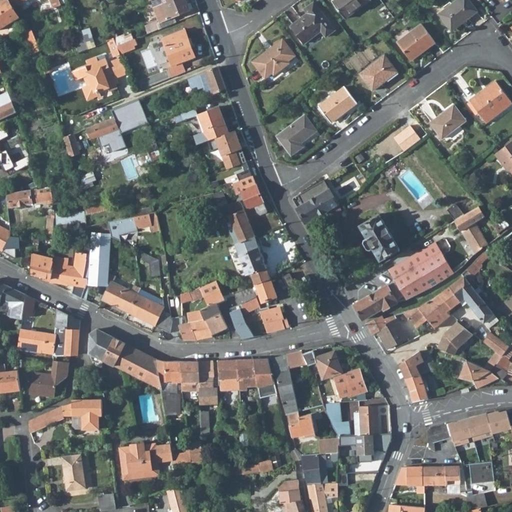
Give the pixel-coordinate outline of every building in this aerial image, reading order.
[(0,0),(0,28),(19,17),(8,0),(0,0)] [(158,17),(160,22),(174,16),(190,10),(186,0),(163,0),(165,3),(154,7),(154,8),(158,17)] [(334,0),(333,1),(345,18),(369,0),(334,0)] [(456,0),(439,13),(450,29),(466,17),(467,19),(478,11),(469,0),(456,0)] [(291,25),(304,43),(321,31),(326,37),(336,29),(314,2),(305,9),(308,13),(291,25)] [(148,10),(152,20),(158,17),(154,8),(148,10)] [(158,23),(160,29),(177,22),(174,16),(160,22),(158,23)] [(145,26),(148,33),(160,29),(158,23),(157,21),(145,26)] [(397,42),(410,58),(426,46),(427,48),(436,42),(422,23),(397,42)] [(85,36),(89,49),(96,47),(90,28),(83,30),(85,36)] [(168,67),(173,77),(186,71),(182,61),(195,56),(185,29),(163,38),(173,65),(168,67)] [(25,33),(33,53),(40,50),(32,30),(25,33)] [(75,44),(78,53),(89,49),(85,36),(80,38),(82,41),(75,44)] [(115,41),(117,46),(127,42),(125,37),(115,41)] [(254,61),(266,77),(273,72),(274,74),(289,63),(288,61),(295,55),(283,39),(254,61)] [(117,46),(120,54),(134,48),(133,45),(131,40),(127,42),(117,46)] [(360,73),(373,90),(398,71),(385,54),(360,73)] [(83,86),(88,98),(97,95),(98,94),(97,91),(99,90),(108,87),(110,91),(118,88),(116,83),(114,79),(106,59),(99,62),(97,57),(87,61),(88,65),(73,71),(76,80),(87,76),(90,83),(83,86)] [(110,61),(117,78),(128,73),(122,57),(110,61)] [(43,65),(46,74),(53,71),(50,62),(46,64),(43,65)] [(205,87),(208,96),(227,88),(219,67),(200,74),(194,77),(189,79),(192,88),(198,86),(204,84),(205,87)] [(114,79),(116,83),(130,78),(128,73),(117,78),(114,79)] [(479,112),(487,123),(511,103),(511,101),(496,80),(470,100),(470,101),(479,112)] [(319,106),(330,121),(342,112),(343,113),(357,102),(345,86),(319,106)] [(0,119),(17,111),(13,101),(9,91),(0,95),(0,119)] [(183,103),(185,111),(196,107),(198,106),(196,98),(183,103)] [(120,128),(120,130),(126,127),(124,121),(145,113),(139,99),(111,110),(114,117),(120,128)] [(467,103),(476,115),(479,112),(470,101),(467,103)] [(430,122),(442,138),(466,120),(455,105),(442,115),(441,114),(430,122)] [(194,133),(198,144),(208,140),(229,133),(219,106),(198,114),(204,130),(194,133)] [(174,115),(177,122),(198,114),(196,107),(185,111),(174,115)] [(277,135),(292,155),(304,146),(301,142),(317,130),(305,114),(277,135)] [(87,128),(91,139),(105,133),(120,128),(114,117),(87,128)] [(145,126),(155,151),(159,149),(158,145),(149,124),(145,126)] [(0,139),(9,135),(5,128),(0,130),(0,162),(4,171),(13,167),(15,171),(26,166),(22,158),(13,163),(6,149),(1,152),(0,150),(0,139)] [(105,133),(109,141),(123,136),(120,130),(120,128),(105,133)] [(236,130),(241,146),(246,144),(241,128),(236,130)] [(64,137),(69,156),(80,153),(74,134),(64,137)] [(504,162),(511,172),(511,140),(495,154),(502,163),(504,162)] [(159,149),(162,157),(170,154),(167,147),(161,149),(160,145),(158,145),(159,149)] [(149,153),(152,161),(162,157),(159,149),(155,151),(149,153)] [(29,155),(22,158),(26,166),(31,163),(29,155)] [(84,184),(85,188),(94,185),(93,181),(96,180),(93,172),(81,176),(84,184)] [(255,206),(258,213),(261,215),(268,212),(253,176),(239,181),(240,183),(233,185),(235,188),(236,191),(237,194),(243,192),(245,198),(245,199),(248,207),(250,208),(255,206)] [(338,204),(324,181),(298,196),(304,205),(298,209),(306,223),(338,204)] [(8,194),(10,207),(46,200),(47,204),(54,203),(52,187),(38,189),(8,194)] [(216,199),(224,218),(229,217),(233,225),(240,241),(256,236),(244,210),(240,201),(239,200),(228,205),(222,190),(214,194),(216,199)] [(447,210),(455,220),(464,215),(454,203),(447,210)] [(85,208),(87,215),(107,210),(106,204),(85,208)] [(306,223),(312,233),(344,213),(338,204),(306,223)] [(464,215),(455,220),(476,253),(482,248),(490,243),(480,231),(473,223),(485,216),(485,215),(479,206),(479,205),(464,215)] [(135,210),(136,216),(148,214),(147,208),(135,210)] [(138,231),(137,227),(150,225),(151,233),(160,231),(156,212),(155,212),(148,214),(136,216),(108,221),(111,235),(111,237),(119,241),(118,235),(138,231)] [(55,218),(54,224),(70,223),(69,213),(55,214),(55,215),(55,218)] [(373,248),(381,260),(400,249),(379,214),(360,225),(367,238),(365,239),(364,242),(368,248),(371,249),(373,248)] [(228,227),(235,243),(240,241),(233,225),(228,227)] [(0,249),(16,259),(15,235),(12,234),(3,229),(0,226),(0,249)] [(244,268),(247,274),(252,272),(256,284),(271,278),(256,236),(240,241),(235,243),(236,244),(244,268)] [(108,282),(109,276),(111,239),(91,238),(90,254),(88,280),(108,282)] [(435,241),(389,269),(396,280),(405,294),(409,299),(437,284),(440,283),(454,273),(435,241)] [(231,246),(240,270),(244,268),(236,244),(231,246)] [(435,308),(442,315),(447,312),(465,298),(484,322),(488,328),(498,319),(494,314),(468,280),(466,278),(479,265),(491,254),(488,251),(486,250),(477,258),(461,274),(463,276),(450,286),(429,300),(435,308)] [(54,263),(50,281),(74,285),(72,293),(82,298),(87,284),(87,283),(88,280),(90,254),(77,252),(75,266),(67,265),(68,259),(54,256),(54,258),(54,263)] [(151,266),(152,276),(161,275),(159,259),(145,252),(141,258),(147,261),(147,266),(151,266)] [(33,256),(32,274),(44,277),(43,279),(50,281),(54,263),(54,258),(33,253),(33,256)] [(283,276),(289,288),(296,285),(290,273),(283,276)] [(108,282),(108,285),(110,286),(106,294),(103,300),(129,312),(138,294),(141,288),(134,285),(132,289),(135,290),(134,292),(114,282),(116,276),(111,274),(109,276),(108,282)] [(259,294),(262,303),(277,297),(271,280),(271,278),(256,284),(259,294)] [(205,296),(209,306),(217,302),(225,298),(224,295),(217,281),(201,288),(205,296)] [(394,281),(354,305),(363,320),(382,309),(384,310),(397,302),(396,300),(405,294),(398,283),(396,285),(394,281)] [(23,316),(26,295),(0,282),(0,305),(1,305),(0,310),(9,312),(8,315),(11,315),(10,316),(22,318),(23,316)] [(239,303),(239,304),(257,296),(257,295),(253,285),(238,292),(235,292),(236,296),(239,303)] [(191,299),(192,302),(205,296),(201,288),(201,287),(190,291),(189,291),(191,299)] [(141,288),(138,294),(164,306),(163,299),(141,288)] [(181,294),(181,302),(191,299),(189,291),(187,292),(181,294)] [(138,294),(129,312),(156,325),(162,310),(164,306),(138,294)] [(35,299),(26,295),(23,316),(33,317),(35,299)] [(229,309),(232,316),(235,327),(238,331),(243,337),(251,331),(242,312),(244,312),(245,313),(261,306),(257,296),(239,304),(239,303),(230,307),(229,309)] [(418,307),(403,312),(410,320),(413,324),(424,315),(425,316),(435,308),(429,300),(418,307)] [(207,319),(213,334),(228,327),(217,302),(209,306),(201,310),(201,312),(205,320),(207,319)] [(261,311),(267,332),(285,328),(283,319),(285,318),(280,307),(268,309),(269,310),(261,311)] [(442,315),(435,308),(425,316),(428,319),(435,328),(451,315),(447,312),(442,315)] [(57,310),(56,335),(54,350),(53,355),(71,355),(78,355),(80,321),(57,310)] [(162,310),(156,325),(163,329),(170,313),(162,310)] [(201,312),(188,314),(189,323),(205,320),(201,312)] [(367,323),(373,335),(379,332),(387,348),(408,337),(401,325),(410,320),(403,312),(384,319),(382,315),(367,323)] [(170,313),(163,329),(171,332),(172,318),(172,317),(172,314),(170,313)] [(413,324),(417,328),(428,319),(424,315),(413,324)] [(179,326),(184,340),(197,340),(214,336),(213,334),(207,319),(205,320),(189,323),(181,325),(179,325),(179,326)] [(410,320),(401,325),(408,337),(419,331),(417,328),(413,324),(410,320)] [(451,353),(454,355),(457,348),(473,334),(457,322),(444,333),(437,348),(451,353)] [(103,360),(114,365),(121,341),(97,329),(91,333),(89,353),(103,360)] [(19,342),(18,349),(42,353),(43,348),(54,350),(56,335),(21,330),(19,342)] [(496,352),(502,356),(509,346),(490,331),(483,341),(496,352)] [(162,389),(157,359),(121,341),(114,365),(124,370),(162,389)] [(499,378),(502,380),(508,373),(510,362),(507,360),(511,353),(511,342),(509,346),(502,356),(496,363),(491,371),(499,378)] [(321,373),(323,380),(329,378),(334,376),(343,373),(335,351),(315,357),(313,350),(302,354),(307,364),(308,365),(317,361),(321,373)] [(301,351),(287,354),(290,368),(307,364),(302,354),(301,351)] [(421,355),(429,371),(438,373),(439,372),(436,366),(428,351),(421,355)] [(399,365),(405,379),(420,374),(429,371),(421,355),(419,352),(399,365)] [(490,360),(496,363),(502,356),(496,352),(490,360)] [(89,353),(92,360),(101,365),(103,360),(89,353)] [(298,411),(290,368),(287,354),(272,357),(286,415),(287,414),(298,411)] [(268,358),(254,359),(258,386),(260,398),(277,394),(268,358)] [(177,381),(181,381),(180,362),(165,362),(157,359),(162,389),(166,414),(179,414),(179,394),(176,394),(177,381)] [(254,359),(238,360),(240,390),(247,390),(246,386),(258,386),(254,359)] [(238,360),(218,361),(219,386),(220,391),(240,390),(238,360)] [(476,385),(477,388),(499,378),(491,371),(484,368),(467,360),(459,377),(474,381),(476,385)] [(490,360),(484,368),(491,371),(496,363),(490,360)] [(32,372),(29,394),(54,397),(56,386),(68,376),(70,363),(53,361),(52,374),(32,372)] [(213,361),(199,362),(200,389),(200,405),(218,404),(217,388),(214,388),(213,378),(214,377),(213,361)] [(317,361),(308,365),(313,375),(321,373),(317,361)] [(200,389),(199,362),(180,362),(181,381),(182,390),(200,389)] [(334,376),(340,396),(341,397),(348,395),(349,397),(351,396),(367,391),(359,368),(343,373),(334,376)] [(18,371),(0,372),(0,389),(8,389),(8,391),(20,389),(18,371)] [(410,389),(413,401),(427,398),(428,398),(424,383),(420,374),(405,379),(410,389)] [(329,378),(336,397),(340,396),(334,376),(329,378)] [(351,396),(353,401),(369,400),(367,391),(351,396)] [(64,418),(64,416),(82,415),(83,429),(100,429),(99,416),(102,416),(101,400),(72,400),(72,404),(63,406),(45,414),(50,424),(64,418)] [(354,413),(355,435),(379,434),(377,406),(360,407),(360,412),(354,413)] [(325,410),(332,423),(342,422),(341,409),(327,410),(325,410)] [(499,411),(487,414),(492,433),(511,427),(511,425),(507,410),(500,413),(499,411)] [(200,411),(201,432),(210,431),(209,411),(200,411)] [(299,417),(298,411),(287,414),(292,437),(299,435),(299,438),(316,435),(311,414),(299,417)] [(487,413),(467,418),(472,435),(477,434),(478,439),(493,435),(492,433),(487,414),(487,413)] [(36,418),(40,428),(50,424),(45,414),(36,418)] [(29,421),(30,432),(40,428),(36,418),(29,421)] [(467,418),(448,423),(454,444),(454,445),(469,441),(468,436),(472,435),(467,418)] [(342,422),(344,435),(351,435),(349,421),(342,422)] [(332,423),(338,436),(344,435),(342,422),(332,423)] [(448,425),(430,425),(430,441),(448,441),(448,425)] [(378,449),(386,452),(391,439),(391,433),(379,434),(355,435),(351,435),(344,435),(338,436),(338,438),(338,444),(354,443),(357,446),(357,451),(357,458),(357,461),(372,460),(371,453),(374,453),(374,450),(378,449)] [(325,453),(331,452),(338,452),(338,444),(338,438),(319,440),(321,453),(325,453)] [(120,448),(124,479),(159,474),(157,461),(173,459),(173,454),(171,445),(156,447),(156,450),(151,451),(150,445),(144,445),(143,443),(131,445),(132,447),(120,448)] [(338,444),(338,452),(338,458),(352,458),(352,451),(357,451),(357,446),(354,443),(338,444)] [(189,446),(190,452),(191,462),(203,460),(202,445),(189,446)] [(276,454),(279,465),(291,461),(288,450),(276,454)] [(174,464),(191,462),(190,452),(173,454),(173,459),(174,464)] [(307,484),(308,484),(326,483),(325,453),(321,453),(301,455),(307,484)] [(62,457),(67,490),(86,487),(81,454),(62,457)] [(271,461),(273,469),(280,466),(279,465),(276,454),(270,455),(271,461)] [(255,466),(256,472),(273,469),(271,461),(260,463),(260,465),(255,466)] [(492,461),(469,464),(472,484),(494,481),(492,461)] [(242,468),(243,475),(256,472),(255,466),(242,468)] [(459,466),(423,467),(424,484),(460,484),(460,480),(459,466)] [(242,467),(230,469),(232,477),(243,475),(242,468),(242,467)] [(425,493),(424,484),(423,467),(402,467),(395,484),(417,484),(418,493),(425,493)] [(346,474),(339,475),(340,485),(347,485),(346,474)] [(285,511),(306,511),(303,500),(301,500),(298,479),(284,481),(278,488),(281,503),(283,503),(283,511),(285,511)] [(308,484),(312,511),(327,511),(326,498),(332,497),(337,496),(337,483),(326,483),(308,484)] [(172,511),(188,511),(181,487),(166,491),(172,511)] [(467,497),(470,510),(481,508),(487,506),(484,493),(467,497)] [(98,495),(100,510),(116,509),(114,494),(98,495)]
